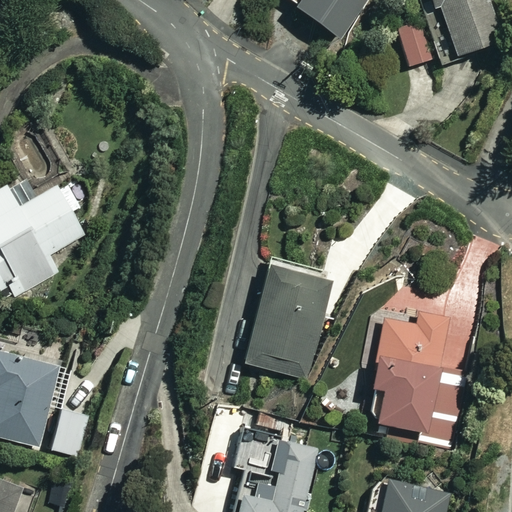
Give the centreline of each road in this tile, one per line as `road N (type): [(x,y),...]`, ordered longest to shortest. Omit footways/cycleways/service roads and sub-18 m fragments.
road 1 (residential): [(104,511),(200,161),(198,86),(188,55),(157,13)]
road 2 (residential): [(489,206),(157,13)]
